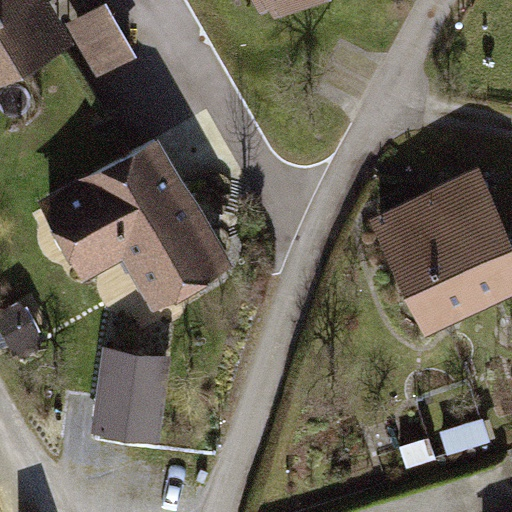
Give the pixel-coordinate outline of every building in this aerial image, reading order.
[(0,0),(0,66),(51,38),(29,0),(0,0)] [(81,22),(103,61),(132,45),(110,6),(81,22)] [(158,293),(223,256),(156,139),(51,198),(81,250),(121,228),(158,293)] [(385,216),(415,277),(425,272),(442,307),(511,272),(511,233),(490,188),(444,211),(434,192),(385,216)] [(23,355),(40,346),(17,302),(0,310),(0,320),(15,348),(18,346),(23,355)] [(165,375),(106,367),(98,426),(157,434),(165,375)] [(489,420),(449,433),(456,454),(496,441),(489,420)]
